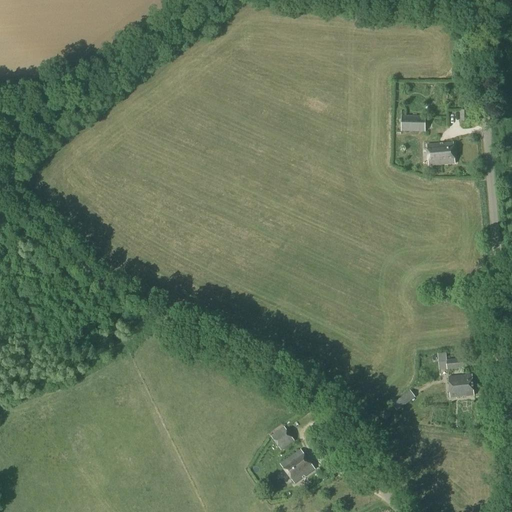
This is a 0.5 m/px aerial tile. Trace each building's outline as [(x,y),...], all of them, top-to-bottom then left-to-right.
[(468,121),(468,111),(459,111),(459,122),(468,121)] [(424,133),(425,117),(400,116),(400,132),(424,133)] [(428,167),(454,164),(452,143),(427,145),(428,167)] [(464,358),(445,360),(446,370),(465,368),(464,358)] [(450,398),(473,396),(471,375),(448,377),(450,398)] [(396,412),(414,398),(409,391),(391,405),(396,412)] [(419,401),(402,413),(405,418),(423,406),(419,401)] [(280,451),(294,442),(283,427),(270,437),(280,451)] [(294,484),(314,470),(300,450),(280,465),(294,484)]
